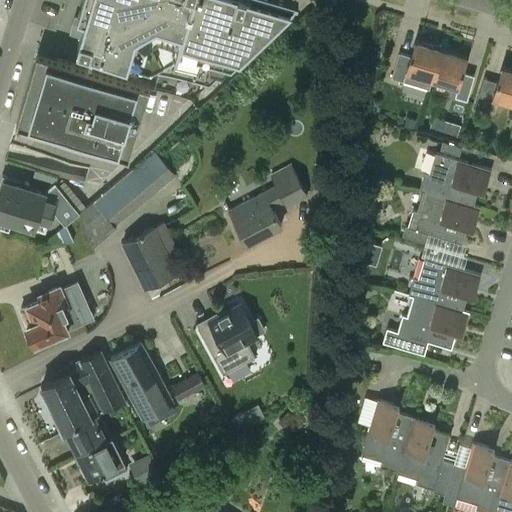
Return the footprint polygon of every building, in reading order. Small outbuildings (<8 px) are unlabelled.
[(296,0),(81,0),(77,15),(85,18),(77,44),(209,83),(296,0)] [(417,73),(432,77),(441,48),(415,40),(411,54),(399,51),(391,76),(403,80),(406,73),(416,76),(417,73)] [(467,56),(441,48),(432,77),(458,85),(455,96),(467,99),(475,73),(463,69),(467,56)] [(129,157),(133,144),(150,86),(37,52),(16,124),(129,157)] [(494,96),(511,101),(511,67),(502,65),(498,80),(483,75),(474,106),(489,110),(494,96)] [(406,118),(404,124),(406,125),(412,127),(413,127),(415,121),(416,120),(407,117),(406,118)] [(447,120),(444,132),(456,136),(459,124),(447,120)] [(443,137),(440,148),(459,154),(462,143),(443,137)] [(58,169),(83,177),(89,158),(65,149),(58,169)] [(421,187),(479,205),(479,204),(475,203),(481,181),(488,183),(493,167),(437,150),(431,171),(426,170),(421,187)] [(276,186),(228,211),(246,244),(280,226),(271,209),(284,202),(286,206),(306,196),(290,165),(270,175),(276,186)] [(79,212),(80,215),(93,246),(117,226),(116,225),(148,197),(134,167),(79,212)] [(61,217),(75,205),(56,183),(56,182),(43,192),(29,187),(30,183),(2,174),(0,179),(0,226),(10,230),(13,220),(20,223),(19,226),(30,229),(31,226),(34,227),(34,225),(43,227),(45,222),(49,223),(54,208),(61,217)] [(427,231),(463,242),(470,219),(476,221),(481,205),(479,205),(421,187),(420,188),(425,189),(419,209),(414,208),(409,224),(405,223),(402,232),(425,239),(427,231)] [(97,254),(93,246),(80,215),(59,230),(65,243),(74,264),(97,254)] [(178,271),(173,262),(182,257),(164,220),(121,240),(144,287),(178,271)] [(481,273),(426,256),(419,277),(415,276),(409,293),(470,311),(470,310),(463,308),(470,287),(477,289),(481,273)] [(28,304),(22,307),(28,322),(27,322),(28,326),(27,331),(30,337),(35,340),(36,342),(69,327),(87,319),(71,282),(62,286),(61,285),(47,291),(48,295),(28,303),(28,304)] [(465,327),(470,311),(409,293),(409,294),(414,295),(408,315),(403,313),(398,330),(387,327),(383,340),(408,348),(412,335),(452,347),(458,325),(465,327)] [(196,323),(194,324),(221,374),(254,357),(253,356),(252,357),(244,342),(256,336),(239,305),(198,327),(196,323)] [(144,416),(173,400),(140,340),(111,356),(144,416)] [(67,430),(101,414),(91,392),(84,395),(80,386),(93,380),(107,408),(124,399),(100,349),(51,374),(53,378),(42,384),(64,429),(66,428),(67,430)] [(170,384),(179,399),(205,385),(196,369),(170,384)] [(396,472),(397,473),(414,416),(395,411),(397,404),(378,398),(361,454),(381,461),(380,465),(396,470),(396,472)] [(111,435),(101,414),(67,430),(77,451),(111,435)] [(414,416),(397,473),(417,479),(415,483),(433,489),(432,490),(444,494),(453,463),(453,462),(442,459),(449,434),(431,429),(433,422),(414,416)] [(111,435),(77,451),(90,478),(103,471),(106,478),(127,468),(124,460),(123,461),(122,459),(111,435)] [(444,494),(441,502),(454,506),(456,498),(476,504),(474,509),(484,511),(492,511),(508,460),(486,453),(488,446),(472,441),(465,466),(453,463),(444,494)] [(129,464),(140,483),(159,474),(149,454),(129,464)] [(511,511),(511,460),(508,460),(492,511),(511,511)]
